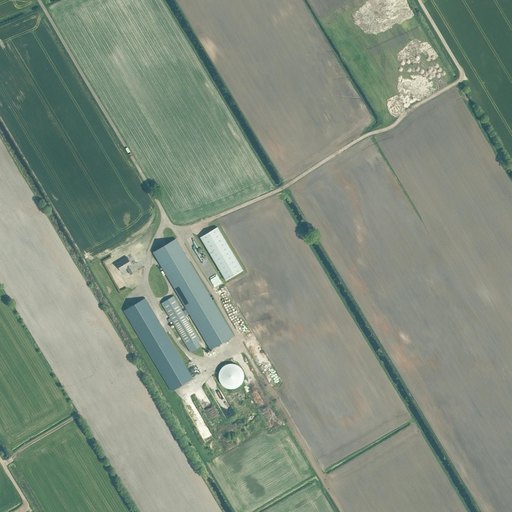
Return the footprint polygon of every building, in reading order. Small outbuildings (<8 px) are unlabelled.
[(226,281),(243,270),(218,227),(200,237),(226,281)] [(233,336),(176,239),(154,252),(187,309),(183,311),(174,296),(162,303),(187,346),(199,339),(186,316),(190,313),(211,349),(233,336)] [(136,271),(127,257),(117,263),(121,271),(127,268),(131,274),(136,271)] [(145,298),(125,311),(172,391),(193,378),(145,298)] [(281,322),(269,328),(271,334),(274,333),(274,334),(280,331),(278,327),(282,325),(281,322)] [(233,389),(238,387),(241,385),(243,381),(244,378),(244,373),(242,369),(239,366),(235,364),(231,363),(228,364),(224,366),(221,369),(219,373),(219,377),(220,381),(222,384),(225,387),(229,389),(233,389)]
